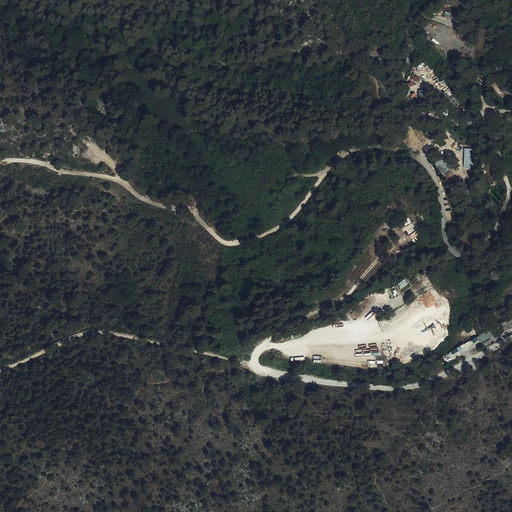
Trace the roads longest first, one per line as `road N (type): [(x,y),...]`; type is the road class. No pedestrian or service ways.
road 1 (track): [(422,159),(379,146),(346,151),(282,225),(229,243),(193,214),(151,203),(122,182),(0,160)]
road 2 (unclassified): [(511,338),(407,387),(278,374),(255,364),(265,346)]
road 3 (track): [(255,364),(93,331),(0,370)]
road 4 (unclassified): [(511,249),(459,256),(422,159)]
road 5 (track): [(265,346),(378,262)]
